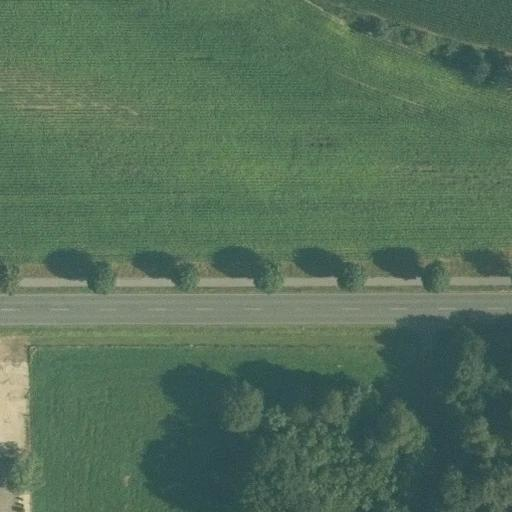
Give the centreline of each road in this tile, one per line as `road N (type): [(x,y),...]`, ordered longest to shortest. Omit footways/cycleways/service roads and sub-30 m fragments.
road 1 (primary): [(0,307),(511,305)]
road 2 (track): [(426,305),(429,511)]
road 3 (track): [(374,0),(511,36)]
